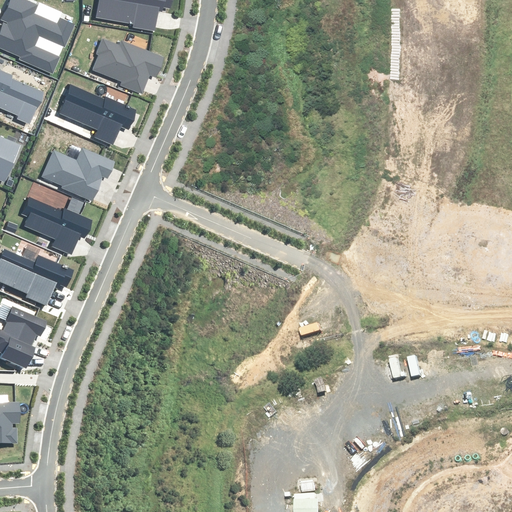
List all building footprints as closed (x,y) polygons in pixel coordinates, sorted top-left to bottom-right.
[(37,6),(24,0),(10,0),(1,19),(5,21),(0,33),(0,49),(52,73),(59,57),(35,46),(40,36),(64,46),(74,25),(60,19),(57,24),(34,13),(37,6)] [(99,0),(96,17),(134,24),(134,27),(155,31),(159,6),(171,8),(171,0),(99,0)] [(163,57),(121,41),(119,46),(102,40),(97,54),(98,54),(92,69),(122,81),(121,85),(142,93),(150,74),(156,77),(163,57)] [(12,76),(0,70),(0,106),(19,115),(18,118),(29,123),(42,93),(11,79),(12,76)] [(105,101),(71,85),(59,113),(98,130),(95,136),(113,144),(121,125),(130,129),(138,111),(107,98),(105,101)] [(0,179),(4,181),(20,147),(0,138),(0,179)] [(53,151),(41,177),(62,186),(61,188),(92,201),(103,176),(107,178),(114,162),(83,148),(77,161),(53,151)] [(62,212),(29,197),(22,213),(29,216),(25,225),(56,239),(53,246),(71,254),(79,236),(84,239),(92,221),(64,209),(62,212)] [(35,263),(4,249),(0,258),(0,282),(27,294),(26,296),(46,305),(55,285),(65,289),(73,271),(39,256),(35,263)] [(1,357),(26,368),(35,348),(30,346),(36,333),(41,336),(47,322),(13,307),(3,331),(0,329),(0,351),(3,353),(1,357)] [(20,403),(0,402),(0,443),(17,443),(17,423),(20,423),(20,403)]
